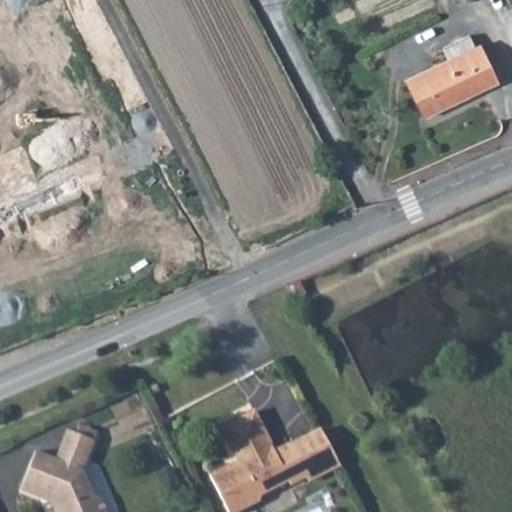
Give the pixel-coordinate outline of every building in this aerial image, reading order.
[(422,120),(498,83),(479,45),(404,81),(422,120)] [(335,461),(320,434),(275,455),(252,412),(219,428),(239,465),(233,467),(228,465),(209,475),(226,511),(241,511),(258,504),(260,498),(289,484),(291,489),(306,481),(303,475),(335,461)] [(76,427),(73,435),(99,447),(103,438),(76,427)] [(87,476),(88,472),(99,447),(73,435),(65,432),(52,461),(32,453),(16,492),(48,505),(50,511),(104,511),(102,505),(96,502),(87,476)] [(179,490),(170,472),(156,478),(166,496),(179,490)]
